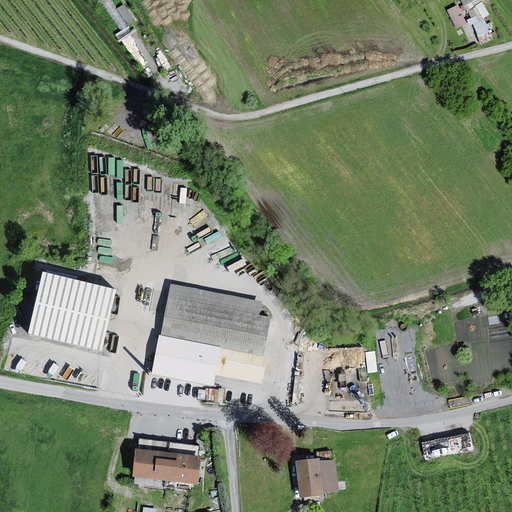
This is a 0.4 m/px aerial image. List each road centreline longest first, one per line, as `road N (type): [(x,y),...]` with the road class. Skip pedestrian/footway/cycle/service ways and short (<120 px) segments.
road 1 (unclassified): [(0,40),(221,118),(511,46)]
road 2 (residential): [(0,383),(202,415),(385,432),(511,401)]
road 3 (unknown): [(121,403),(154,281),(173,268),(280,305),(288,332),(275,422)]
